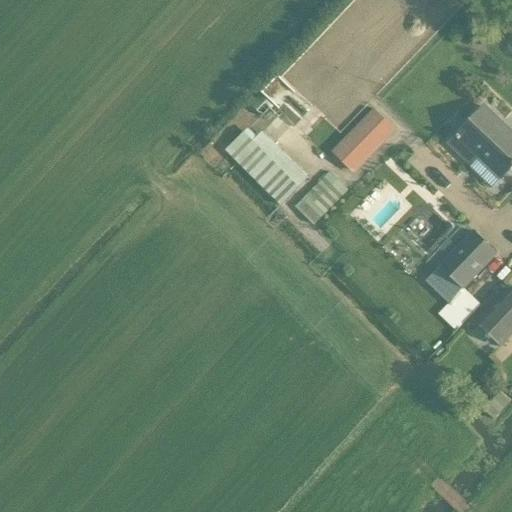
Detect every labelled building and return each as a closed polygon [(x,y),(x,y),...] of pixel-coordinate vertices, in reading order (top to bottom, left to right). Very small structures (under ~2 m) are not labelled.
[(511,134),(484,108),(450,144),(472,165),(478,159),(500,181),(511,168),(511,134)] [(374,110),(331,153),(353,175),(396,131),(374,110)] [(249,129),(226,151),(280,206),(303,183),(249,129)] [(330,172),(295,207),(314,226),(349,190),(330,172)] [(439,268),(427,281),(450,303),(439,315),(456,331),(479,306),(463,291),(498,254),(472,230),(438,267),(439,268)] [(511,287),(477,325),(502,348),(511,336),(511,287)] [(511,404),(501,394),(484,413),(494,422),(511,404)]
